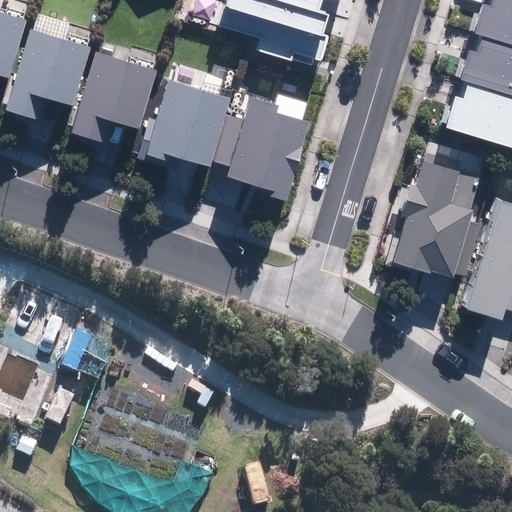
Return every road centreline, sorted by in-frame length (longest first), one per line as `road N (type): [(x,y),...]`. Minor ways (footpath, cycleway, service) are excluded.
road 1 (residential): [(0,195),(312,304)]
road 2 (residential): [(312,304),(402,0)]
road 3 (residential): [(312,304),(511,429)]
